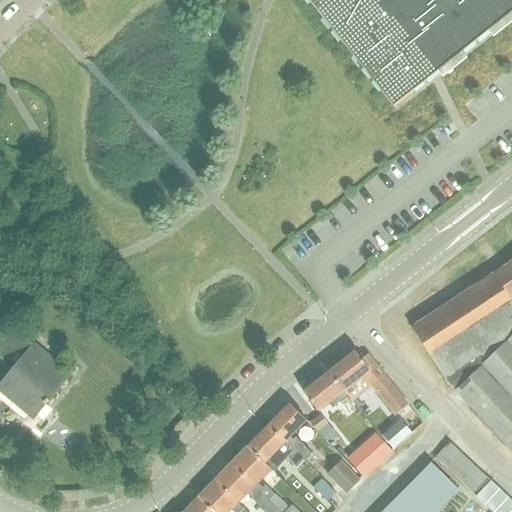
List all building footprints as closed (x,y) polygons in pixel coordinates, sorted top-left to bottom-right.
[(511,0),(306,0),(392,108),(487,32),(511,12),(511,0)] [(511,273),(506,266),(410,328),(446,383),(511,452),(511,273)] [(0,360),(3,364),(24,339),(12,329),(0,342),(0,360)] [(67,376),(38,352),(31,361),(25,356),(0,386),(0,389),(33,417),(67,376)] [(328,373),(347,396),(351,401),(371,386),(394,416),(407,405),(367,355),(360,360),(354,352),(328,373)] [(328,373),(302,393),(318,412),(330,402),(334,406),(347,396),(328,373)] [(288,405),(267,427),(303,462),(310,455),(295,440),(293,442),(289,439),(306,422),(288,405)] [(317,432),(327,424),(320,416),(311,423),(317,432)] [(399,420),(382,434),(393,447),(410,432),(399,420)] [(267,427),(247,448),(270,470),(272,473),(286,459),(296,469),(303,462),(267,427)] [(363,444),(346,459),(362,477),(379,462),(383,459),(388,454),(390,453),(373,434),(363,444)] [(443,464),(457,450),(449,443),(435,457),(443,464)] [(257,484),(270,470),(247,448),(230,465),(278,511),(295,511),(291,508),(289,510),(264,487),(262,489),(257,484)] [(464,457),(457,450),(443,464),(450,472),(464,457)] [(472,464),(464,457),(450,472),(458,479),(472,464)] [(359,481),(340,462),(327,476),(345,494),(359,481)] [(429,463),(420,472),(448,501),(458,491),(429,463)] [(472,464),(458,479),(466,486),(479,471),(472,464)] [(278,511),(230,465),(214,482),(237,505),(246,495),(263,511),(278,511)] [(476,496),(490,482),(479,471),(466,486),(476,496)] [(420,472),(410,482),(439,510),(448,501),(420,472)] [(326,502),(335,493),(322,480),(313,489),(326,502)] [(214,482),(198,498),(212,511),(229,511),(232,510),(233,511),(245,511),(237,505),(214,482)] [(436,511),(439,510),(410,482),(401,492),(421,511),(436,511)] [(490,482),(476,496),(478,498),(485,504),(499,490),(490,482)] [(499,490),(485,504),(492,511),(494,511),(507,498),(499,490)] [(421,511),(401,492),(392,501),(402,511),(421,511)] [(184,511),(212,511),(198,498),(196,500),(194,497),(186,505),(189,508),(184,511)] [(511,502),(507,498),(494,511),(509,511),(511,510),(511,502)] [(402,511),(392,501),(382,511),(383,511),(402,511)]
